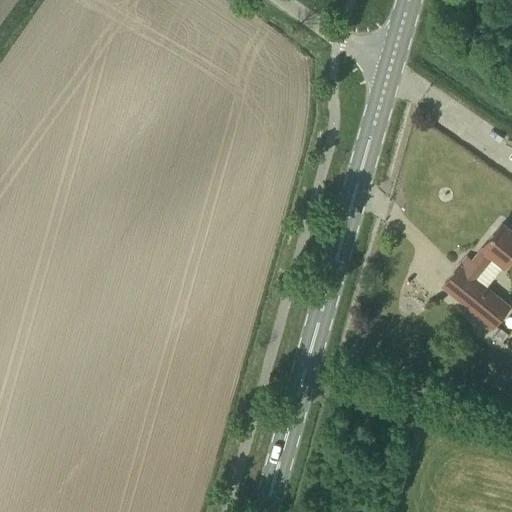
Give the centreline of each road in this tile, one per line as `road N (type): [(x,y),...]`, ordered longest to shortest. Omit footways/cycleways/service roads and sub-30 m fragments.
road 1 (secondary): [(269,511),(393,74)]
road 2 (unclassified): [(282,0),(393,74)]
